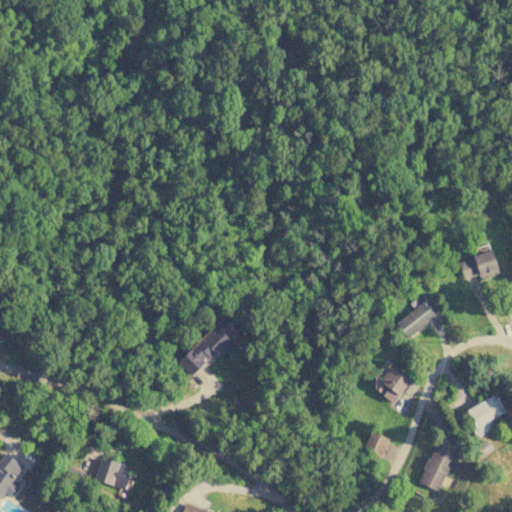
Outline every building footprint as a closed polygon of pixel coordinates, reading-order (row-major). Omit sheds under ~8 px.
[(498,273),(491,250),(457,261),(463,279),(478,274),(479,279),(498,273)] [(404,337),(436,318),(426,302),(395,320),(404,337)] [(228,338),(238,328),(223,313),(177,362),(190,375),(212,352),(218,358),(233,342),(228,338)] [(381,369),(370,386),(393,402),(410,379),(390,365),(385,372),(381,369)] [(489,421),(505,412),(494,393),(463,411),(478,436),(493,428),(489,421)] [(387,439),(369,431),(361,450),(380,457),(387,439)] [(474,447),(478,456),(493,450),(488,440),(474,447)] [(455,452),(435,442),(417,482),(437,491),(455,452)] [(0,499),(2,501),(17,483),(12,479),(22,466),(6,453),(0,459),(0,499)] [(131,465),(99,458),(93,481),(125,488),(131,465)]
